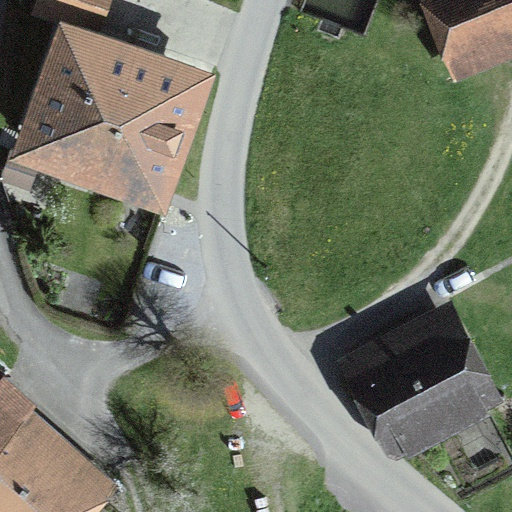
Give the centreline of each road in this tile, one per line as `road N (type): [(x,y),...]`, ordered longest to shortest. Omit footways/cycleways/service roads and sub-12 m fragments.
road 1 (unclassified): [(268,0),(223,172),(229,262),(244,311),(275,361),(424,511)]
road 2 (track): [(146,511),(132,467),(92,410),(70,349)]
